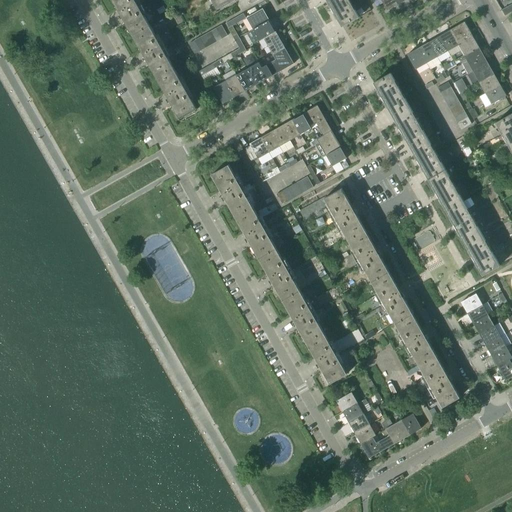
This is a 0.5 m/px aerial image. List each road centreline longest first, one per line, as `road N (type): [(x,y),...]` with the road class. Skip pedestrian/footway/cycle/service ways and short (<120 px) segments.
road 1 (residential): [(493,414),(360,488),(172,160)]
road 2 (residential): [(338,66),(409,191),(382,219),(493,414)]
road 3 (residential): [(338,66),(172,160)]
road 4 (residential): [(172,160),(80,0)]
road 5 (residential): [(456,0),(338,66)]
